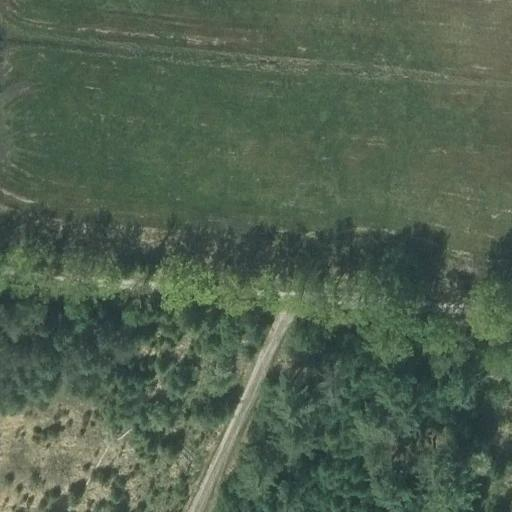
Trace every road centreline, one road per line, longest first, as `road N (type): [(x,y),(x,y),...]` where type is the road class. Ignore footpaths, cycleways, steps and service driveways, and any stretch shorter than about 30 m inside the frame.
road 1 (track): [(0,279),(511,317)]
road 2 (track): [(190,511),(295,300)]
